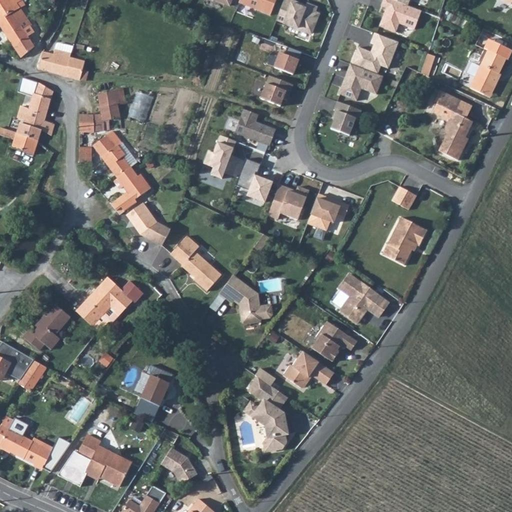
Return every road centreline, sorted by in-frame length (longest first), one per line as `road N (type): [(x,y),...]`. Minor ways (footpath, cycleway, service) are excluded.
road 1 (residential): [(262,511),(376,367),(470,200)]
road 2 (residential): [(244,511),(222,470),(197,339),(169,293),(70,212)]
road 3 (residential): [(470,200),(400,163),(340,178),(306,157),(300,129),(349,0)]
road 4 (residential): [(70,212),(68,93),(24,68)]
road 5 (track): [(376,367),(511,447)]
road 6 (track): [(68,93),(109,79),(201,94)]
road 7 (residential): [(0,309),(60,239),(70,212)]
